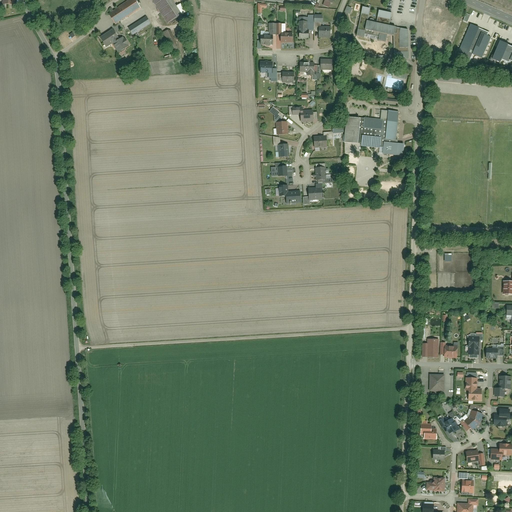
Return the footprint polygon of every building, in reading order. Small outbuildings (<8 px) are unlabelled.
[(133,0),(128,0),(106,15),(115,28),(141,11),(133,0)] [(171,0),(149,0),(150,0),(164,24),(180,14),(171,0)] [(370,8),(362,7),(357,37),(386,42),(388,35),(394,37),(394,49),(409,49),(408,30),(389,26),(392,13),(379,10),(376,23),(368,22),(370,8)] [(447,18),(434,13),(427,30),(435,33),(439,23),(444,25),(447,18)] [(145,18),(128,29),(133,36),(149,25),(145,18)] [(308,23),(299,22),(298,39),(308,39),(308,30),(308,23)] [(272,36),(263,36),(263,45),(275,45),(275,36),(279,36),(280,24),(272,23),(272,36)] [(287,24),(282,24),(282,42),(296,42),(296,33),(287,33),(287,24)] [(471,25),(458,53),(466,56),(464,60),(469,62),(472,55),(482,59),(491,37),(487,36),(489,32),(471,25)] [(122,36),(118,39),(112,29),(98,38),(105,49),(112,45),(118,54),(128,47),(122,36)] [(318,29),(318,39),(332,39),(332,29),(318,29)] [(171,30),(162,33),(170,55),(179,52),(171,30)] [(511,46),(500,41),(492,60),(500,63),(501,60),(509,64),(510,61),(511,62),(511,46)] [(322,70),(322,74),(332,74),(332,70),(332,59),(319,59),(319,70),(322,70)] [(275,62),(262,62),(262,72),(275,72),(275,62)] [(299,63),(299,72),(313,72),(313,64),(299,63)] [(281,74),(281,81),(292,82),(292,73),(281,73),(281,74)] [(435,74),(435,81),(479,85),(480,77),(435,74)] [(301,116),(302,122),(313,122),(313,110),(303,110),(303,108),(293,108),(293,115),(301,116)] [(346,117),(344,143),(380,146),(380,155),(404,157),(405,144),(397,144),(399,112),(381,111),(380,120),(346,117)] [(276,136),(288,136),(288,124),(276,124),(276,136)] [(327,149),(327,138),(332,138),(332,133),(323,133),(324,137),(312,137),(312,150),(327,149)] [(277,157),(287,157),(287,145),(278,145),(277,157)] [(378,160),(358,158),(356,187),(375,189),(378,160)] [(277,167),(278,176),(286,176),(286,166),(277,167)] [(334,179),(325,179),(325,166),(314,167),(314,181),(322,181),(322,185),(334,184),(334,179)] [(287,200),(298,200),(298,192),(288,192),(288,186),(278,186),(278,198),(287,198),(287,200)] [(304,202),(321,201),(321,187),(303,188),(304,202)] [(511,282),(502,283),(502,297),(511,296),(511,282)] [(468,347),(469,347),(478,347),(479,347),(479,338),(475,338),(469,338),(468,347)] [(422,344),(422,357),(437,358),(437,340),(427,340),(427,344),(422,344)] [(443,355),(443,358),(456,358),(456,346),(447,346),(447,343),(439,343),(439,355),(443,355)] [(469,347),(469,358),(478,359),(478,347),(469,347)] [(486,349),(485,359),(497,359),(497,350),(486,349)] [(428,376),(429,392),(444,392),(443,375),(428,376)] [(510,377),(500,377),(500,388),(493,389),(494,397),(503,397),(503,390),(511,390),(510,377)] [(465,390),(476,390),(476,379),(465,379),(465,390)] [(467,394),(467,401),(480,401),(480,390),(476,390),(465,390),(465,394),(467,394)] [(506,428),(506,418),(509,418),(509,407),(498,407),(497,417),(494,417),(493,428),(506,428)] [(469,411),(467,418),(478,424),(482,415),(469,411)] [(437,420),(441,429),(444,427),(449,435),(459,431),(453,419),(445,422),(443,417),(437,420)] [(462,423),(471,432),(475,428),(478,424),(467,418),(462,423)] [(422,434),(423,440),(436,440),(435,429),(432,429),(431,425),(419,425),(420,435),(422,434)] [(489,450),(489,460),(501,460),(501,457),(511,457),(511,446),(499,446),(499,451),(489,450)] [(432,451),(432,461),(443,460),(443,450),(432,451)] [(466,462),(476,462),(476,467),(484,466),(483,455),(478,455),(478,451),(465,452),(466,462)] [(434,479),(434,483),(426,483),(426,491),(433,491),(433,493),(443,493),(443,479),(434,479)] [(460,483),(461,493),(473,493),(473,482),(460,483)]
